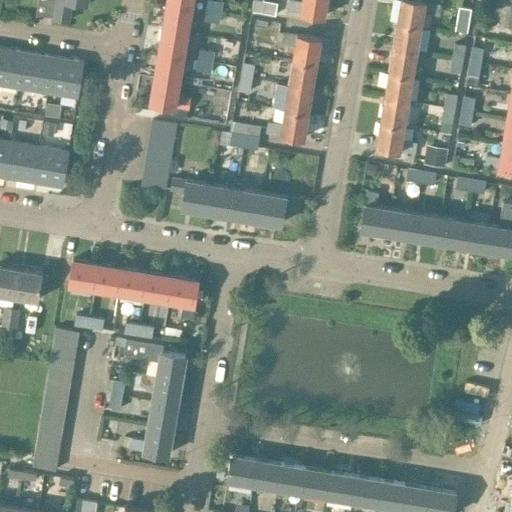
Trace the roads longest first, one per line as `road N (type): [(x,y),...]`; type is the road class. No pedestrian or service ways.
road 1 (residential): [(485,471),(202,425)]
road 2 (residential): [(361,0),(319,264)]
road 3 (unclassified): [(319,264),(511,294)]
road 4 (residential): [(93,228),(123,47)]
road 5 (residential): [(202,425),(230,250)]
road 6 (unclassified): [(93,228),(230,250)]
road 7 (residential): [(123,47),(0,27)]
